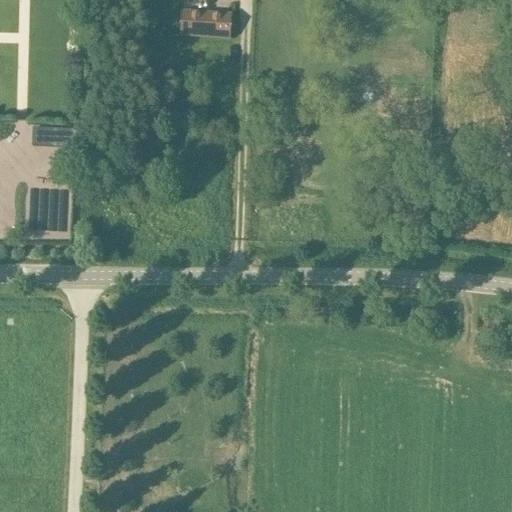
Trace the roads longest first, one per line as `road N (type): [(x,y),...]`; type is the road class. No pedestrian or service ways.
road 1 (unclassified): [(0,285),(437,287),(511,297)]
road 2 (unknown): [(242,289),(247,25),(231,0)]
